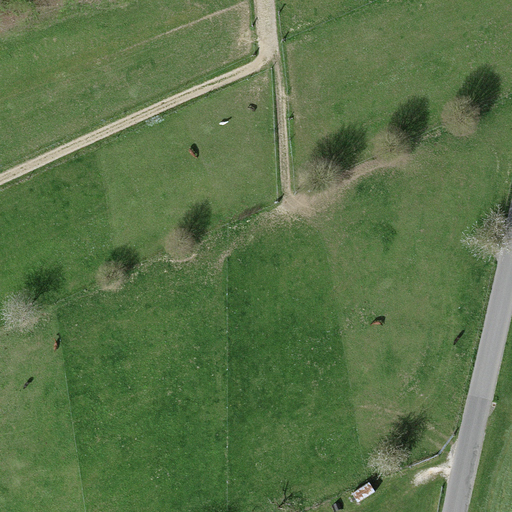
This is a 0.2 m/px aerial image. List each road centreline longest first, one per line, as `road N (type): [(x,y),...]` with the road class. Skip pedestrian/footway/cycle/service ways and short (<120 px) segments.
road 1 (track): [(0,187),(258,71),(264,0)]
road 2 (residential): [(511,230),(461,511)]
